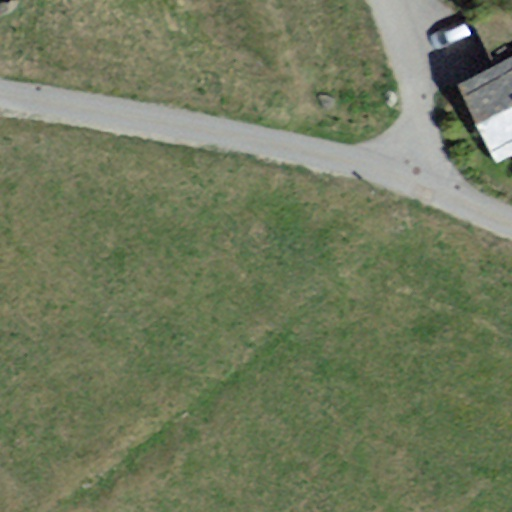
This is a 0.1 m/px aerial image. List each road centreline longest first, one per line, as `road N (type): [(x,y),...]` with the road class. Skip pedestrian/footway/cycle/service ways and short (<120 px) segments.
road 1 (residential): [(429,182),(382,160),(0,92)]
road 2 (residential): [(429,182),(372,0)]
